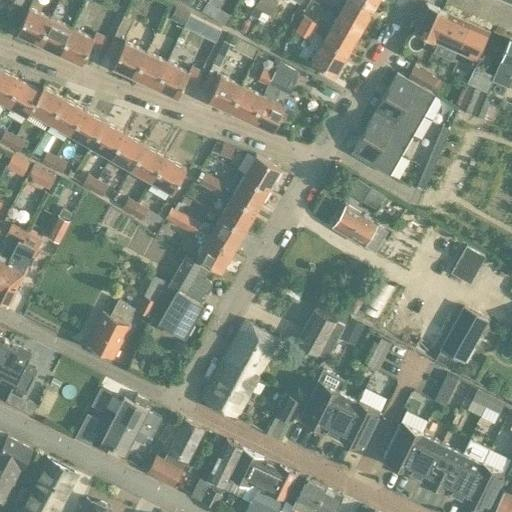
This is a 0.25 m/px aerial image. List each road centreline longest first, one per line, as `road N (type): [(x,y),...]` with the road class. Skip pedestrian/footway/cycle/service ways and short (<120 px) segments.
road 1 (residential): [(320,159),(0,45)]
road 2 (residential): [(179,399),(320,159)]
road 3 (residential): [(400,511),(179,399)]
road 4 (residential): [(192,511),(0,417)]
road 5 (residential): [(179,399),(0,312)]
road 6 (residential): [(320,159),(413,0)]
